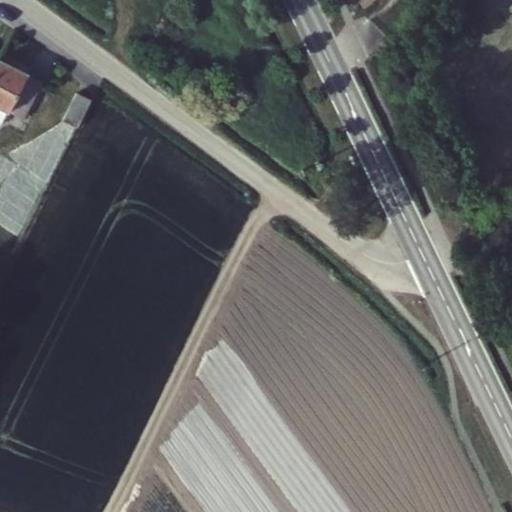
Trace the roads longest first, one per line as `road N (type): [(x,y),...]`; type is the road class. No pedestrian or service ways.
road 1 (unclassified): [(424,259),(391,264),(365,257),(19,0)]
road 2 (tertiary): [(424,259),(301,0)]
road 3 (tertiary): [(511,438),(424,259)]
